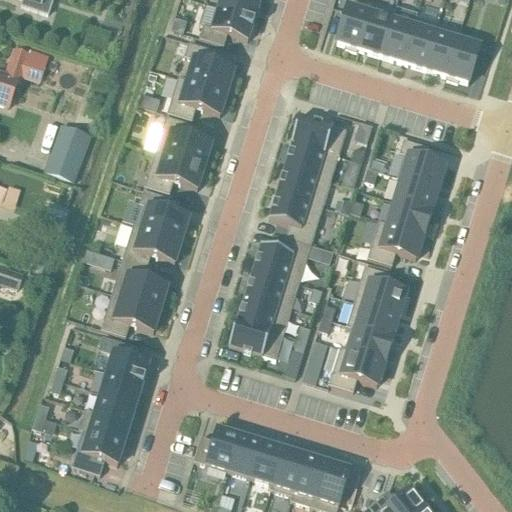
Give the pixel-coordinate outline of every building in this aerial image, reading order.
[(53,0),(15,0),(23,2),(20,9),(48,18),(53,0)] [(245,0),(221,0),(218,13),(253,23),(259,4),(245,0)] [(369,17),(358,54),(380,61),(392,24),(395,15),(394,15),(372,8),(371,8),(368,17),(369,17)] [(347,10),(335,47),(336,47),(337,47),(346,50),(345,52),(356,56),(357,53),(358,54),(369,17),(368,17),(347,10)] [(203,29),(199,43),(223,50),(227,38),(247,45),(248,43),(247,43),(253,23),(218,13),(212,32),(203,29)] [(413,31),(402,67),(424,74),(438,28),(416,21),(415,21),(412,30),(413,31)] [(392,24),(380,61),(402,67),(413,31),(412,30),(392,24)] [(438,28),(424,74),(446,81),(457,44),(458,44),(460,35),(438,28)] [(457,44),(446,81),(447,81),(446,83),(457,87),(458,84),(467,87),(467,88),(468,88),(479,51),(458,44),(457,44)] [(188,47),(184,61),(191,63),(185,83),(184,84),(228,98),(235,74),(210,66),(213,55),(188,47)] [(0,108),(8,111),(17,84),(20,85),(29,58),(14,53),(5,78),(0,76),(0,108)] [(88,69),(86,76),(93,78),(95,71),(88,69)] [(176,86),(167,118),(192,125),(193,120),(195,114),(221,122),(228,98),(184,84),(185,83),(178,81),(176,86)] [(145,88),(139,110),(150,113),(157,92),(145,88)] [(299,120),(291,146),(337,160),(345,134),(299,120)] [(162,133),(155,156),(205,171),(213,147),(187,139),(191,128),(166,121),(162,133)] [(44,179),(75,189),(90,143),(61,132),(44,179)] [(403,160),(396,181),(439,194),(446,169),(425,163),(428,152),(403,144),(398,158),(403,160)] [(291,146),(283,172),(330,186),(337,160),(291,146)] [(355,152),(351,165),(361,168),(365,155),(355,152)] [(155,156),(144,191),(169,199),(173,188),(197,196),(205,171),(155,156)] [(351,165),(347,177),(357,181),(361,168),(351,165)] [(283,172),(276,197),(322,211),(330,186),(283,172)] [(367,173),(363,186),(373,189),(376,176),(367,173)] [(391,204),(391,205),(432,217),(439,194),(396,181),(396,183),(398,184),(391,204)] [(133,229),(132,230),(180,245),(187,223),(188,223),(188,222),(164,215),(168,202),(143,195),(139,208),(144,210),(137,231),(133,229)] [(276,197),(268,223),(290,229),(286,242),(310,250),(322,211),(276,197)] [(344,204),(340,216),(346,218),(349,219),(353,207),(349,206),(344,204)] [(353,207),(350,218),(359,221),(363,208),(354,205),(353,207)] [(378,225),(377,227),(384,229),(424,241),(432,217),(391,205),(384,227),(378,225)] [(43,246),(37,264),(53,269),(59,251),(57,251),(60,243),(62,244),(66,231),(64,231),(69,214),(51,208),(38,245),(43,246)] [(377,227),(366,263),(391,271),(395,260),(417,267),(424,241),(384,229),(377,227)] [(132,230),(122,264),(146,272),(150,260),(174,267),(174,266),(180,245),(132,230)] [(282,253),(260,247),(252,273),(299,287),(310,250),(286,242),(282,253)] [(122,264),(111,299),(159,314),(166,292),(167,291),(143,284),(146,272),(122,264)] [(353,305),(353,307),(400,321),(408,296),(386,289),(389,278),(364,271),(362,278),(353,305)] [(0,272),(0,288),(18,294),(22,280),(0,272)] [(253,274),(245,299),(291,314),(299,288),(253,274)] [(312,293),(308,305),(318,308),(322,296),(312,293)] [(111,299),(101,334),(125,342),(129,329),(153,337),(153,335),(159,314),(111,299)] [(236,323),(236,325),(283,339),(291,314),(245,299),(237,324),(236,323)] [(353,307),(346,330),(393,344),(400,321),(353,307)] [(325,310),(322,322),(331,325),(335,313),(325,310)] [(322,322),(318,335),(327,338),(331,325),(322,322)] [(236,325),(228,351),(275,365),(283,339),(236,325)] [(339,352),(339,353),(386,368),(393,345),(393,344),(346,330),(345,331),(346,331),(350,332),(343,353),(339,352)] [(301,331),(297,343),(306,346),(310,334),(301,331)] [(297,343),(293,356),(302,359),(306,346),(297,343)] [(69,367),(73,354),(64,351),(60,364),(69,367)] [(339,353),(327,389),(353,397),(356,386),(378,393),(386,368),(339,353)] [(148,369),(148,368),(113,357),(106,377),(142,388),(147,369),(148,369)] [(63,387),(67,374),(57,371),(53,383),(63,387)] [(306,373),(302,385),(314,389),(318,377),(306,373)] [(135,408),(142,388),(106,377),(100,397),(135,408)] [(59,399),(63,387),(53,383),(49,396),(59,399)] [(129,428),(135,408),(100,397),(94,416),(94,418),(129,428)] [(45,424),(49,411),(39,408),(35,421),(45,424)] [(123,449),(129,428),(94,418),(94,416),(85,414),(79,435),(82,436),(88,438),(123,449)] [(41,436),(45,424),(35,421),(31,433),(41,436)] [(193,466),(227,476),(238,440),(237,440),(238,437),(227,434),(226,436),(216,433),(212,445),(201,442),(193,466)] [(82,436),(71,472),(99,480),(104,465),(117,469),(117,468),(123,449),(88,438),(82,436)] [(239,440),(227,477),(250,483),(261,447),(239,440)] [(261,447),(250,483),(271,490),(269,494),(270,494),(283,454),(261,447)] [(291,501),(292,501),(305,460),(283,454),(270,494),(291,501)] [(291,501),(290,506),(311,511),(313,511),(327,467),(305,460),(292,501),(291,501)] [(327,467),(313,511),(337,511),(349,474),(348,473),(339,471),(340,469),(329,465),(328,467),(327,467)] [(377,504),(367,511),(426,511),(411,492),(395,505),(389,510),(382,501),(377,504)]
